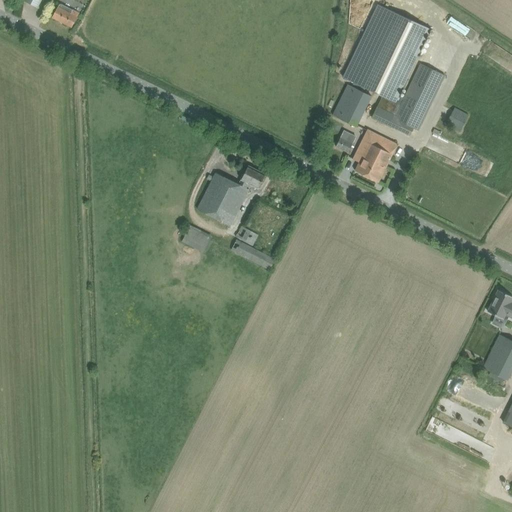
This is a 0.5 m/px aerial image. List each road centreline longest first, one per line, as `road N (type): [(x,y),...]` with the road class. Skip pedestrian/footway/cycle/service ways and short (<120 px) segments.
road 1 (unclassified): [(511,268),(0,16)]
road 2 (track): [(95,511),(78,55)]
